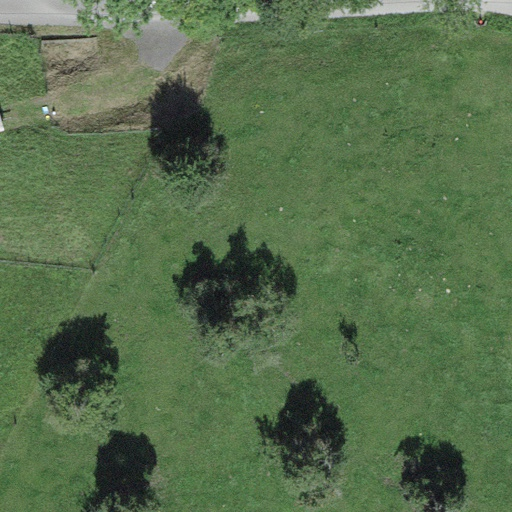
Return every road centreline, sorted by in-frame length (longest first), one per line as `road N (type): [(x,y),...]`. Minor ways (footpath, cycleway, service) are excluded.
road 1 (residential): [(0,12),(511,5)]
road 2 (track): [(0,124),(118,98),(150,83),(164,61),(165,9)]
